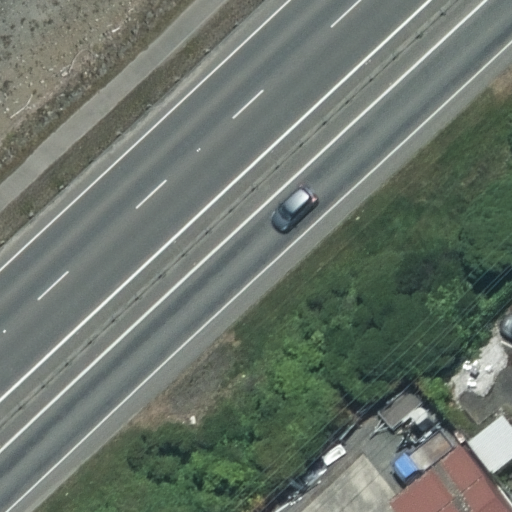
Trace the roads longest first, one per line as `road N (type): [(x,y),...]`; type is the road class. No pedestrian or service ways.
road 1 (trunk): [(511,2),(0,485)]
road 2 (trunk): [(0,338),(361,0)]
